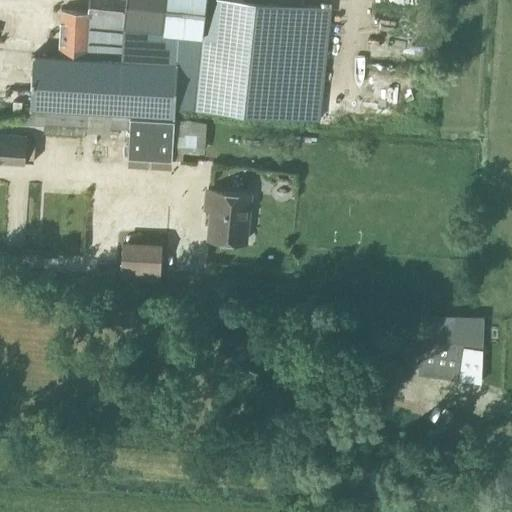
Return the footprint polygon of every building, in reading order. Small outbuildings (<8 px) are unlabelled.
[(193,106),(205,0),(89,0),(88,13),(63,11),(60,58),(36,56),(32,108),(174,118),(175,104),(193,106)] [(331,7),(264,0),(205,0),(195,107),(319,119),(331,7)] [(87,132),(89,114),(48,112),(26,113),(25,123),(45,124),(44,135),(87,138),(87,132)] [(89,114),(87,132),(127,136),(129,117),(89,114)] [(172,120),(129,117),(127,136),(125,159),(169,161),(170,152),(172,120)] [(205,123),(172,120),(170,152),(202,154),(205,123)] [(0,158),(34,161),(35,142),(25,142),(25,136),(3,134),(2,141),(0,140),(0,158)] [(251,195),(209,191),(207,211),(213,211),(210,239),(246,243),(251,195)] [(163,241),(122,239),(120,277),(160,279),(163,241)] [(483,316),(428,314),(420,373),(481,382),(483,316)] [(412,341),(400,338),(396,360),(408,362),(412,341)] [(483,432),(454,416),(447,434),(473,448),(483,432)]
